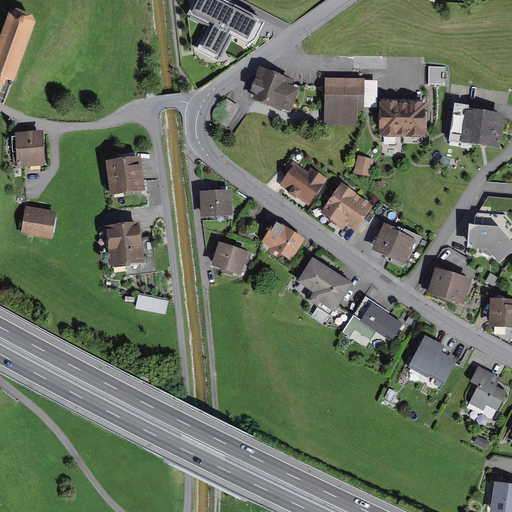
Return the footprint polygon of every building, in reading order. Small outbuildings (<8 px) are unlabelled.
[(220,0),(195,0),(187,15),(208,26),(195,51),(218,62),(231,37),(252,47),(265,22),(220,0)] [(12,82),(31,26),(8,18),(0,41),(0,84),(1,85),(3,79),(12,82)] [(260,71),(250,97),(291,113),(301,87),(260,71)] [(326,77),(323,121),(357,123),(360,80),(326,77)] [(240,110),(228,100),(215,117),(227,127),(240,110)] [(423,103),(381,103),(381,134),(422,135),(423,103)] [(465,111),(461,141),(499,147),(504,116),(465,111)] [(43,133),(12,133),(11,168),(42,169),(43,133)] [(373,158),(360,156),(357,173),(369,176),(373,158)] [(141,159),(105,161),(107,193),(143,191),(141,159)] [(281,187),(304,205),(325,179),(302,160),(281,187)] [(339,184),(322,208),(340,221),(355,232),(372,207),(339,184)] [(233,193),(201,193),(202,219),(232,218),(233,193)] [(57,214),(25,208),(20,235),(52,240),(57,214)] [(275,220),(260,242),(286,259),(301,237),(275,220)] [(385,223),(372,246),(403,263),(416,240),(385,223)] [(511,241),(499,227),(470,223),(466,248),(488,250),(499,262),(511,252),(511,241)] [(136,226),(99,230),(103,269),(146,265),(144,239),(137,240),(136,226)] [(222,243),(214,267),(241,276),(250,253),(222,243)] [(352,285),(313,260),(298,282),(315,293),(311,299),(333,314),(352,285)] [(473,279),(438,268),(430,293),(465,303),(473,279)] [(139,292),(137,306),(168,309),(169,295),(139,292)] [(511,304),(489,303),(488,327),(511,328),(511,304)] [(370,304),(357,325),(391,346),(404,325),(370,304)] [(448,349),(425,338),(411,367),(446,384),(457,361),(444,356),(448,349)] [(474,366),(465,383),(475,388),(468,402),(494,415),(505,395),(493,388),(498,378),(474,366)] [(511,511),(511,486),(491,483),(486,511),(492,511),(511,511)]
